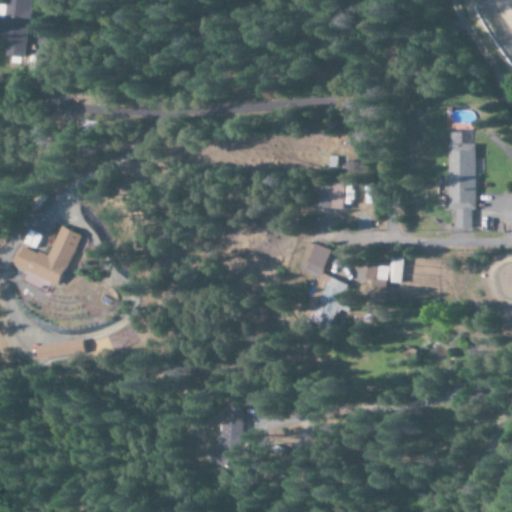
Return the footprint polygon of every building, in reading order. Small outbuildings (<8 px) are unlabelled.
[(36,0),(8,0),(7,7),(0,6),(0,8),(0,17),(3,18),(0,38),(0,39),(12,42),(10,56),(28,59),(36,0)] [(478,145),(466,145),(466,133),(454,133),(454,144),(449,144),(450,210),(458,210),(458,229),(475,229),(474,210),(478,210),(478,145)] [(319,182),(317,208),(348,209),(349,198),(355,198),(355,184),(319,182)] [(52,257),(27,248),(24,256),(22,256),(17,268),(64,285),(84,234),(64,227),(52,257)] [(325,275),(334,251),(309,241),(299,269),(321,277),(306,320),(333,330),(341,309),(354,314),(359,300),(348,297),(352,285),(325,275)] [(406,257),(392,256),(392,266),(369,265),(369,280),(405,282),(406,257)] [(46,291),(50,282),(28,271),(24,280),(46,291)] [(84,353),(81,339),(40,347),(43,361),(84,353)] [(213,463),(242,463),(242,420),(224,420),(223,445),(213,445),(213,463)]
